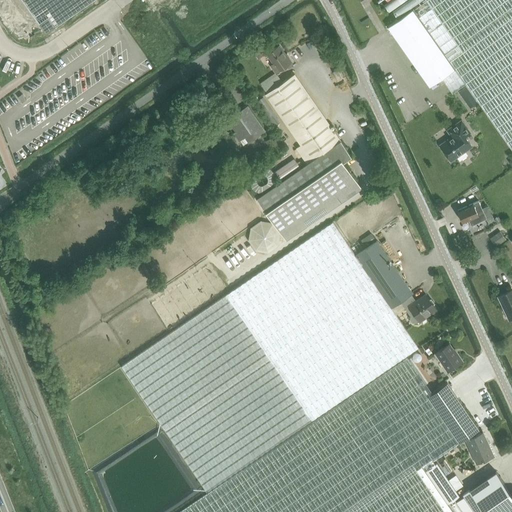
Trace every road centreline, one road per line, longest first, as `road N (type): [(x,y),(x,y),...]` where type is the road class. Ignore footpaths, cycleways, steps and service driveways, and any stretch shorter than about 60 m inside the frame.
road 1 (unclassified): [(511,393),(325,0)]
road 2 (unclassified): [(87,140),(291,0)]
road 3 (unclassified): [(0,41),(15,54),(41,55),(121,0)]
